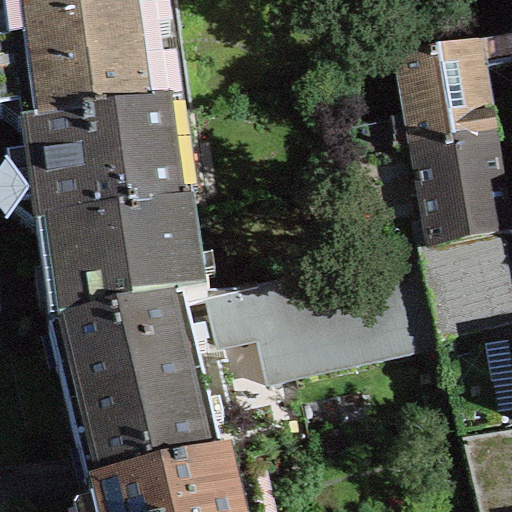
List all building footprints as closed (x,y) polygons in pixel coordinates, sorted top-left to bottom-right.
[(156,116),(167,114),(151,0),(60,0),(5,8),(11,51),(0,52),(0,96),(17,94),(23,138),(156,119),(156,116)] [(481,63),(478,49),(398,63),(408,122),(346,132),(352,162),(493,138),(481,63)] [(13,217),(36,213),(39,235),(181,216),(194,213),(195,213),(194,204),(184,205),(172,120),(182,119),(181,111),(167,114),(156,116),(156,119),(23,138),(26,164),(26,165),(7,168),(13,217)] [(419,255),(498,238),(509,236),(493,138),(352,162),(373,265),(419,255)] [(173,307),(184,305),(207,300),(194,213),(181,216),(39,235),(36,236),(50,334),(52,334),(52,335),(172,306),(173,307)] [(419,255),(441,346),(511,325),(511,297),(498,238),(419,255)] [(268,385),(440,348),(442,348),(441,348),(441,346),(419,255),(373,265),(207,300),(218,346),(258,338),(268,385)] [(79,458),(94,455),(102,492),(222,463),(184,305),(173,307),(172,306),(52,335),(52,334),(50,334),(49,334),(50,340),(59,374),(79,458)] [(511,325),(441,346),(441,348),(442,348),(460,423),(472,420),(475,433),(511,426),(511,325)] [(465,446),(477,495),(480,511),(511,511),(511,437),(483,443),(467,446),(465,446)] [(286,511),(272,451),(222,463),(102,492),(88,495),(91,511),(286,511)]
